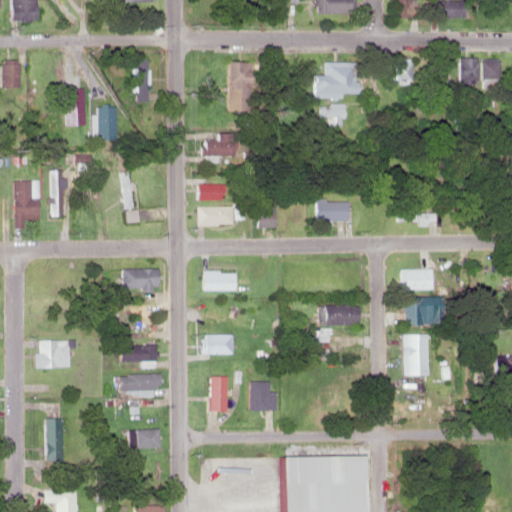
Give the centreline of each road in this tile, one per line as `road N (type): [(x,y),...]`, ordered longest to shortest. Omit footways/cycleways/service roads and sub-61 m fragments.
road 1 (residential): [(511,239),(0,248)]
road 2 (tertiary): [(178,511),(173,0)]
road 3 (residential): [(511,42),(0,40)]
road 4 (residential): [(378,511),(377,242)]
road 5 (residential): [(15,511),(14,248)]
road 6 (residential): [(377,433),(178,434)]
road 7 (residential): [(511,431),(377,433)]
